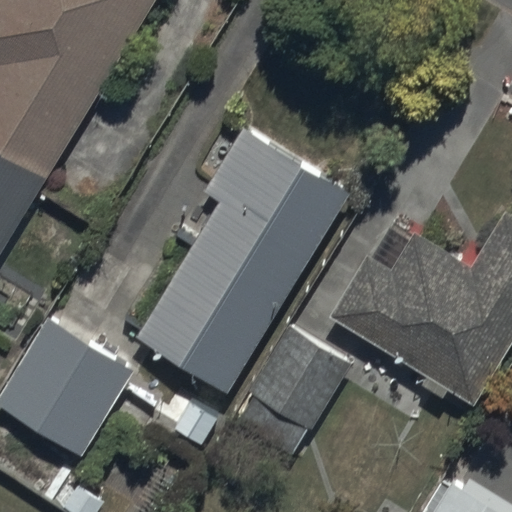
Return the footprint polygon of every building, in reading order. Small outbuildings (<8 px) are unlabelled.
[(0,0),(0,245),(147,0),(0,0)] [(233,383),(352,181),(247,120),(205,192),(214,197),(138,327),(233,383)] [(396,214),(336,304),(427,363),(421,373),(445,388),(453,376),(474,390),(511,331),(511,200),(509,198),(472,255),(420,221),(416,227),(396,214)] [(51,304),(0,384),(0,393),(84,447),(140,360),(51,304)] [(354,354),(286,313),(244,381),(256,389),(239,415),(295,449),(354,354)] [(511,511),(511,507),(452,469),(423,511),(511,511)]
